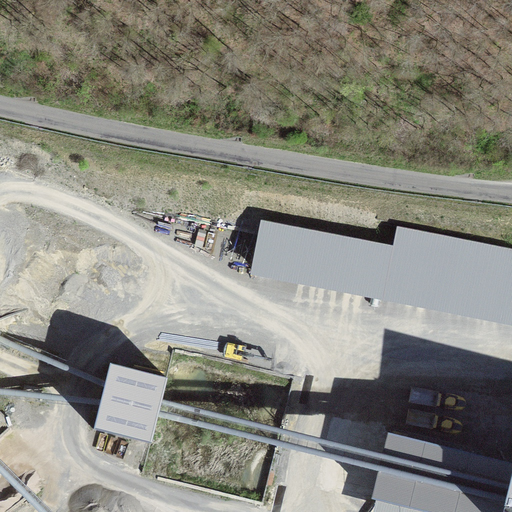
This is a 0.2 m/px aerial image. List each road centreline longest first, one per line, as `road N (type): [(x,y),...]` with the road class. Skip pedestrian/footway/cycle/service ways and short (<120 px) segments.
road 1 (tertiary): [(0,105),(280,160),(511,193)]
road 2 (unknown): [(511,369),(412,371),(363,391),(338,438),(334,511)]
